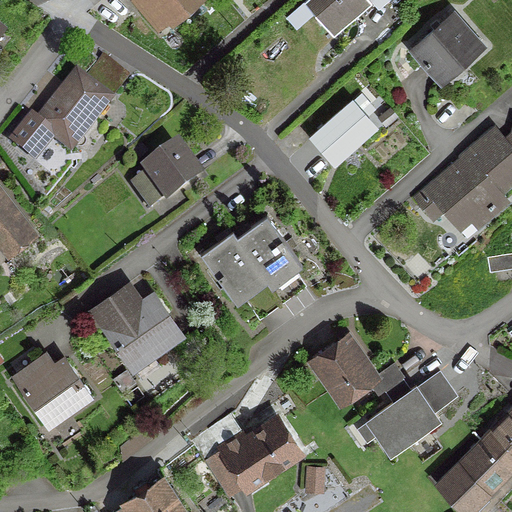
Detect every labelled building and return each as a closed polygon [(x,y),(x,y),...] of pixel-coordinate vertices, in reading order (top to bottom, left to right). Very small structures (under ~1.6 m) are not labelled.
[(131,0),(158,30),(170,20),(171,22),(195,0),(131,0)] [(374,7),(381,0),(306,0),(285,18),(294,28),(313,12),(332,34),(369,2),(374,7)] [(452,13),(409,50),(436,81),(479,44),(452,13)] [(70,150),(109,101),(75,73),(36,121),(30,117),(10,142),(32,160),(51,136),(70,150)] [(350,102),(310,138),(332,162),(372,126),(350,102)] [(394,116),(388,110),(378,118),(384,125),(394,116)] [(511,134),(502,143),(494,134),(466,158),(465,163),(458,169),(453,169),(440,181),(451,194),(445,199),(445,207),(454,218),(464,209),(475,223),(501,200),(495,193),(511,178),(511,134)] [(133,161),(143,153),(137,145),(127,154),(133,161)] [(165,198),(195,176),(176,149),(145,171),(146,171),(131,182),(145,201),(159,190),(165,198)] [(0,225),(16,214),(0,193),(0,225)] [(230,232),(278,298),(302,281),(294,270),(300,265),(296,259),(289,248),(293,245),(289,239),(284,242),(265,215),(235,237),(231,231),(230,232)] [(238,293),(254,315),(278,298),(230,232),(199,255),(230,298),(238,293)] [(488,273),(492,272),(511,268),(511,253),(485,258),(488,273)] [(120,318),(106,298),(90,310),(130,367),(179,332),(153,295),(120,318)] [(339,402),(368,382),(374,377),(345,336),(310,361),(339,402)] [(63,360),(48,370),(39,357),(31,362),(26,355),(15,363),(20,370),(12,375),(46,423),(87,394),(86,393),(87,392),(82,385),(81,386),(63,360)] [(389,454),(438,419),(414,386),(365,421),(389,454)] [(511,410),(481,441),(509,470),(511,466),(511,410)] [(246,486),(298,451),(275,417),(252,433),(248,427),(241,431),(228,413),(206,429),(220,449),(205,459),(228,493),(243,483),(246,486)] [(481,441),(436,484),(463,511),(465,511),(509,470),(481,441)] [(182,511),(161,479),(148,487),(145,482),(132,490),(136,495),(111,511),(182,511)]
